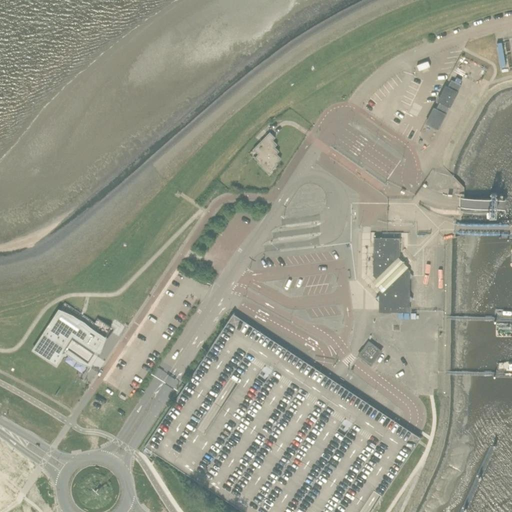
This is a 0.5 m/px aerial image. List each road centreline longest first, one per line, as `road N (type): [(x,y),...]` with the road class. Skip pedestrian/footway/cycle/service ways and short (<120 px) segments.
road 1 (tertiary): [(113,460),(330,127)]
road 2 (tertiary): [(418,190),(398,146),(355,116),(342,113),(330,127)]
